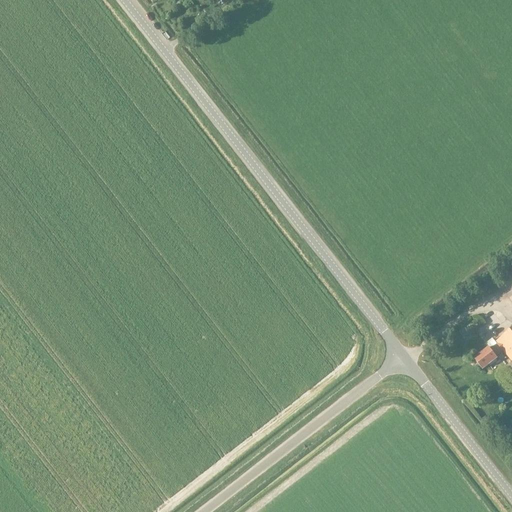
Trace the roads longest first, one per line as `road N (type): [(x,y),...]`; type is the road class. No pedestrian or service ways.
road 1 (tertiary): [(404,357),(123,0)]
road 2 (tertiary): [(204,511),(404,357)]
road 3 (tertiary): [(511,496),(404,357)]
